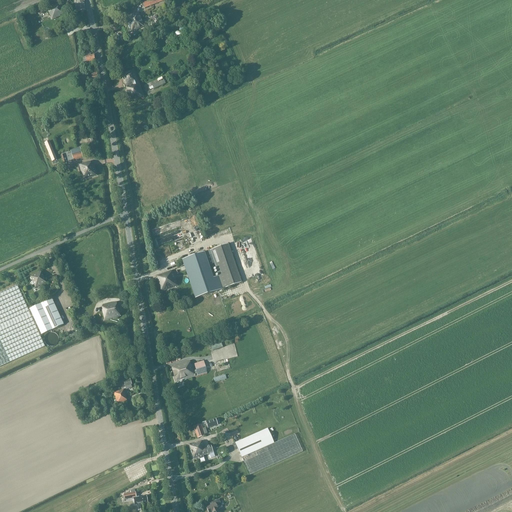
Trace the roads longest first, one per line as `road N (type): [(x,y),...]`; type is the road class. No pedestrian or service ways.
road 1 (tertiary): [(176,511),(125,213)]
road 2 (tertiary): [(125,213),(87,0)]
road 3 (unclassified): [(0,269),(125,213)]
